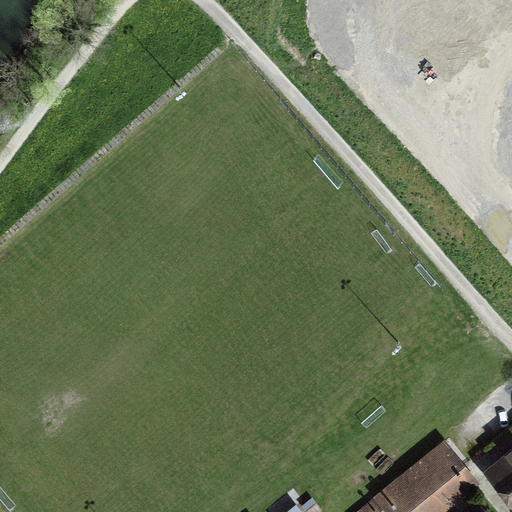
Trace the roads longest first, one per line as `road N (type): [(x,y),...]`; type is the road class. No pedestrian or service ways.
road 1 (track): [(205,0),(511,336)]
road 2 (tertiary): [(342,0),(361,56),(511,222)]
road 3 (track): [(126,0),(0,164)]
